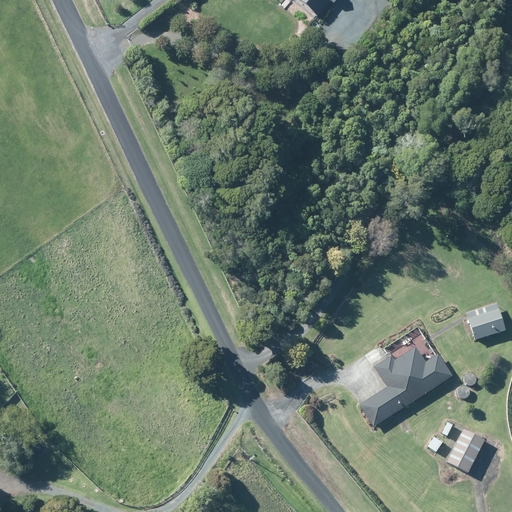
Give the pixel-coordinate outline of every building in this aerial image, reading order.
[(295,0),(319,19),(332,2),(335,5),(338,0),(295,0)] [(506,333),(498,306),(467,316),(475,342),(506,333)] [(426,365),(416,350),(396,363),(393,359),(376,370),(388,390),(361,408),(375,429),(452,379),(438,357),(426,365)] [(485,442),(464,431),(447,464),(468,474),(485,442)] [(443,443),(436,438),(429,448),(437,453),(443,443)]
